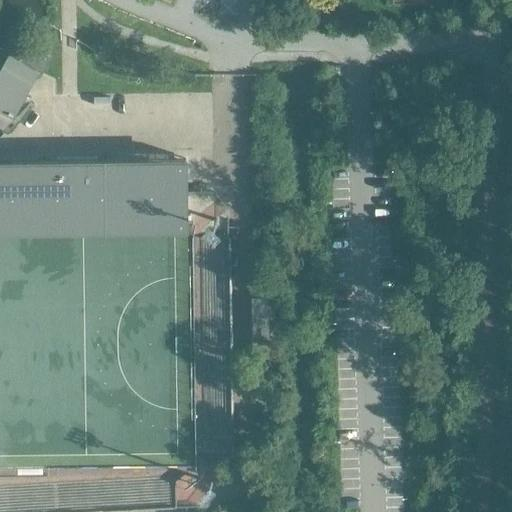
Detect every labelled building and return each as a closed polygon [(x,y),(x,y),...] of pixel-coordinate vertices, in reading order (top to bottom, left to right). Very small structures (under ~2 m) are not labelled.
[(305,4),(305,21),(320,21),(320,4),(305,4)] [(13,114),(30,72),(31,68),(36,70),(43,53),(20,44),(22,39),(2,31),(0,34),(0,128),(8,131),(34,105),(31,102),(18,116),(13,114)] [(0,164),(0,211),(0,212),(0,207),(100,207),(100,165),(0,164)] [(200,237),(203,457),(235,457),(232,236),(200,237)] [(274,357),(274,298),(253,298),(253,357),(274,357)] [(0,511),(94,511),(177,508),(175,476),(0,486),(0,511)]
